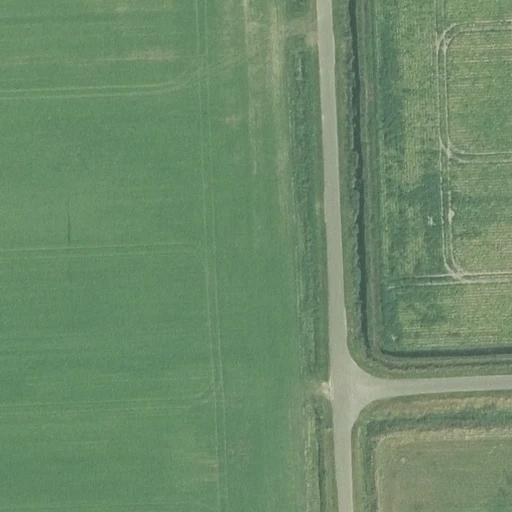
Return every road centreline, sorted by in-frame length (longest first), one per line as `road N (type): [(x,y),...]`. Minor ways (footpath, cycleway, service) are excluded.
road 1 (unclassified): [(347,389),(330,0)]
road 2 (unclassified): [(347,389),(511,383)]
road 3 (unclassified): [(351,511),(347,389)]
